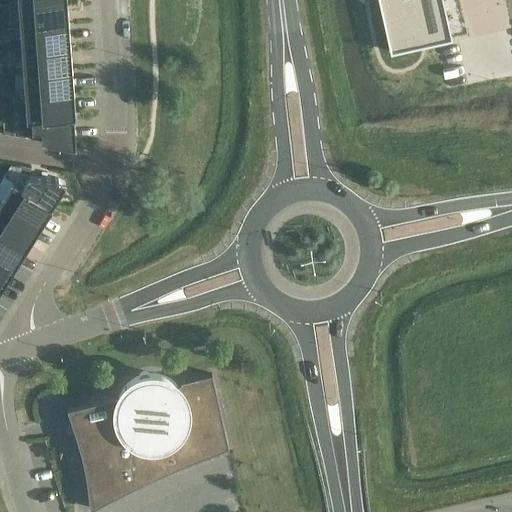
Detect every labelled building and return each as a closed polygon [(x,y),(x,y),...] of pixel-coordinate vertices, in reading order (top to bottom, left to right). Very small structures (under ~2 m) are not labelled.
[(22,25),(68,22),(65,0),(49,0),(21,2),(21,3),(22,3),(24,24),(22,24),(22,25)] [(378,0),(389,50),(407,46),(451,37),(442,0),(378,0)] [(24,48),(69,44),(68,22),(22,25),(22,26),(24,25),(25,47),(24,47),(24,48)] [(26,70),(71,67),(69,44),(24,48),(25,48),(27,70),(26,70)] [(27,93),(72,90),(71,67),(26,70),(26,71),(27,71),(29,92),(27,92),(27,93)] [(29,116),(74,113),(72,90),(27,93),(27,94),(29,94),(30,115),(29,116)] [(74,113),(29,116),(29,117),(30,117),(31,133),(30,134),(63,140),(75,142),(74,131),(73,113),(74,113)] [(13,179),(51,204),(50,203),(59,188),(61,185),(57,177),(54,176),(29,171),(30,165),(20,163),(19,171),(14,180),(13,179)] [(38,223),(51,204),(13,179),(12,180),(13,181),(2,199),(1,198),(0,199),(38,223)] [(0,225),(26,242),(38,223),(0,199),(1,200),(0,201),(0,225)] [(0,252),(14,261),(26,242),(0,225),(0,252)] [(0,279),(2,281),(14,261),(0,252),(0,279)] [(176,384),(168,377),(159,374),(149,373),(146,371),(142,370),(139,372),(138,375),(129,380),(122,388),(117,397),(112,395),(112,394),(66,405),(71,421),(72,421),(78,444),(79,444),(83,462),(86,481),(89,505),(90,507),(135,485),(181,465),(228,447),(211,372),(180,379),(180,380),(176,384)]
